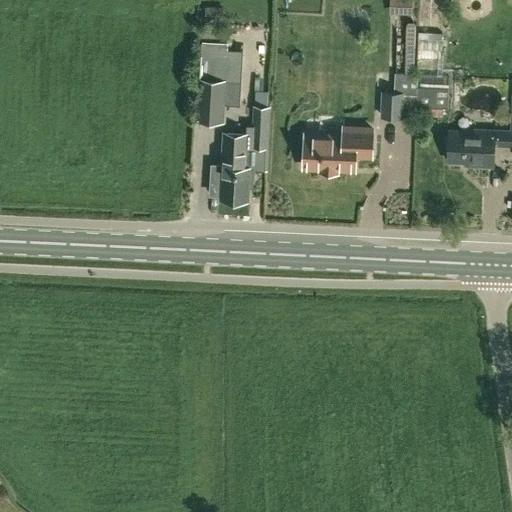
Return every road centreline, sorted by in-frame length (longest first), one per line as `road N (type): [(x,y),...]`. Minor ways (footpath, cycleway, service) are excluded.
road 1 (secondary): [(0,242),(487,266)]
road 2 (unclassified): [(511,445),(487,266)]
